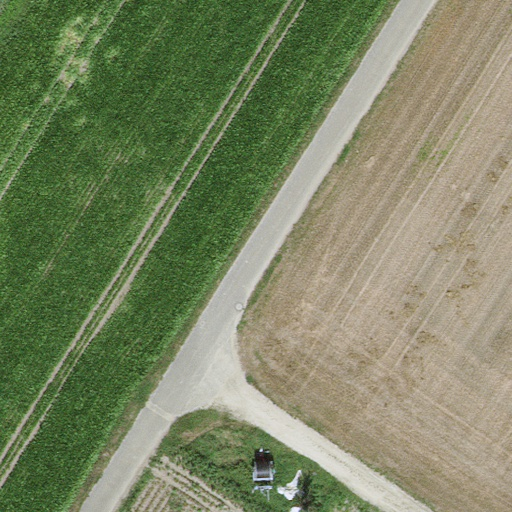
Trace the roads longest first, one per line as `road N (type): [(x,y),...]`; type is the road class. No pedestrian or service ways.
road 1 (track): [(98,511),(422,0)]
road 2 (track): [(408,511),(190,365)]
